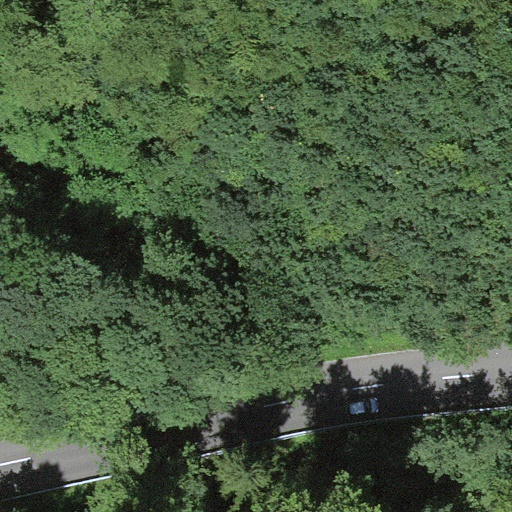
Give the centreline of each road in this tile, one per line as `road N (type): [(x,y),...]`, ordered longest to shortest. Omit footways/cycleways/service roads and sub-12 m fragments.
road 1 (tertiary): [(0,465),(361,391),(511,381)]
road 2 (track): [(0,153),(72,143),(491,0)]
road 3 (track): [(446,386),(314,316),(0,205)]
